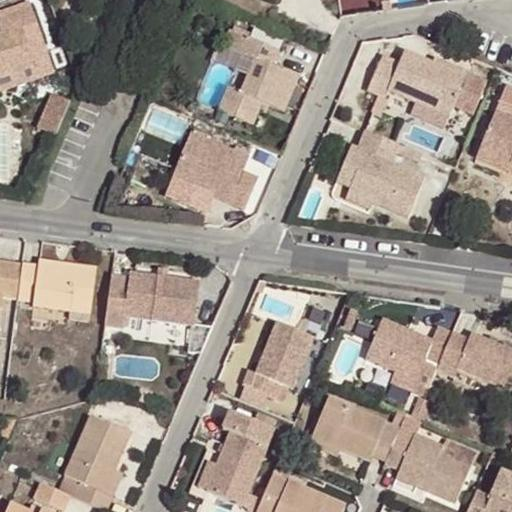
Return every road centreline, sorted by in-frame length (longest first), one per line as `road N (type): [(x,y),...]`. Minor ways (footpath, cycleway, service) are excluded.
road 1 (residential): [(511,14),(359,25),(258,250)]
road 2 (residential): [(150,511),(258,250)]
road 3 (residential): [(0,219),(258,250)]
road 4 (residential): [(258,250),(511,288)]
